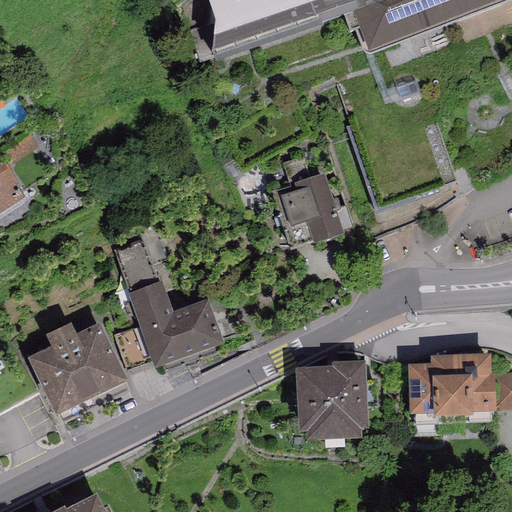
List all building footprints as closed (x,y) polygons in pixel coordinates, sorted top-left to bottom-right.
[(369,60),(511,4),(511,0),(206,0),(215,29),(211,61),(215,70),(323,33),(321,30),(354,18),(369,60)] [(409,64),(336,88),(375,205),(448,181),(409,64)] [(309,138),(291,103),(225,136),(243,172),(309,138)] [(0,216),(26,201),(0,162),(0,216)] [(344,240),(324,178),(272,195),(291,255),(313,248),(314,250),(344,240)] [(132,282),(156,274),(145,242),(121,250),(132,282)] [(162,286),(128,298),(155,374),(164,371),(166,376),(218,357),(216,352),(224,350),(208,304),(172,316),(162,286)] [(70,331),(46,343),(51,354),(28,365),(57,423),(61,421),(63,426),(130,393),(98,331),(76,342),(70,331)] [(490,361),(430,363),(430,370),(408,371),(409,422),(433,421),(433,426),(472,425),(471,421),(496,420),(495,412),(494,381),(491,381),(490,361)] [(332,373),(295,374),(298,439),(306,438),(306,448),(361,446),(361,437),(367,436),(366,414),(377,413),(376,386),(366,386),(365,367),(332,369),(332,373)] [(511,374),(494,375),(494,381),(495,412),(511,411),(511,374)] [(101,511),(96,501),(74,511),(101,511)]
